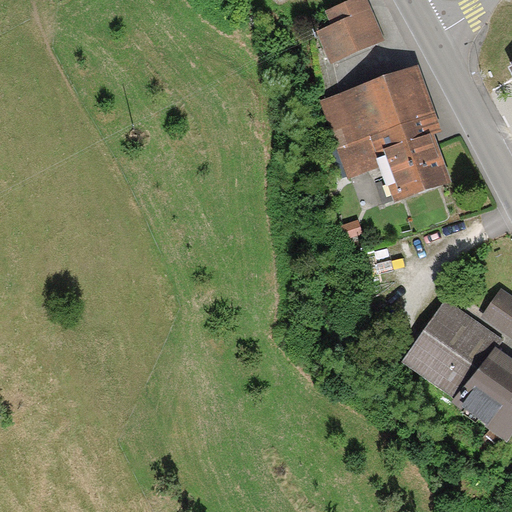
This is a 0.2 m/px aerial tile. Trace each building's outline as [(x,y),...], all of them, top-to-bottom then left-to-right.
[(331,28),(317,34),(328,63),(385,41),(368,0),(364,0),(326,15),(331,28)] [(421,69),(319,103),(347,180),(381,168),(394,205),(452,184),(435,135),(441,132),(434,114),(436,112),(421,69)] [(511,297),(502,291),(483,318),(510,337),(511,335),(511,297)] [(446,301),(403,362),(457,401),(495,348),(501,340),(446,301)] [(511,360),(495,348),(457,401),(455,404),(507,441),(511,434),(511,360)]
